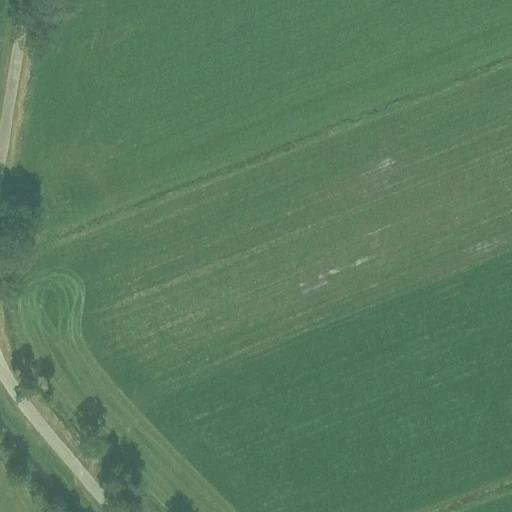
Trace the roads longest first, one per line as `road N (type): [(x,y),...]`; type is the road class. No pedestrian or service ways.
road 1 (unclassified): [(113,511),(0,368)]
road 2 (unclassified): [(0,159),(26,0)]
